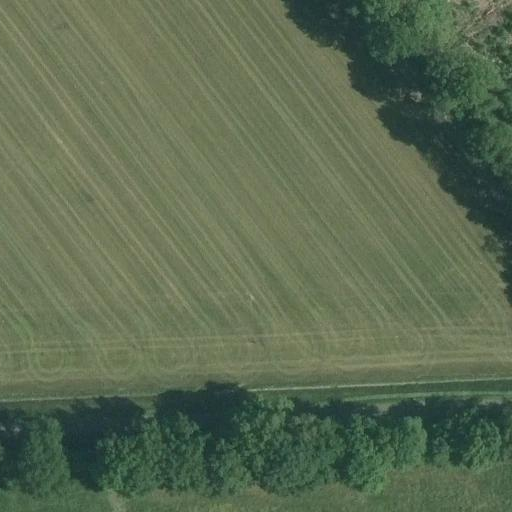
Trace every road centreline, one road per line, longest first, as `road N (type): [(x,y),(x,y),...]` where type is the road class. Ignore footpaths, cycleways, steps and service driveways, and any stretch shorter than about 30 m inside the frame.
road 1 (unclassified): [(511,406),(0,429)]
road 2 (track): [(511,216),(348,0)]
